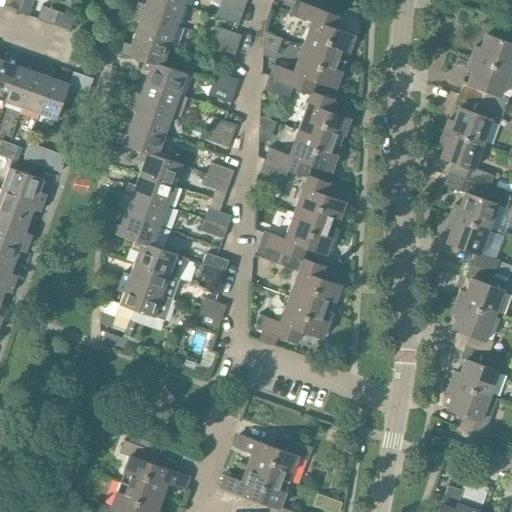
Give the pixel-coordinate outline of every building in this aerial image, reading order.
[(13,4),(14,0),(4,0),(2,7),(11,10),(13,4)] [(14,0),(13,4),(11,10),(18,13),(23,0),(14,0)] [(177,24),(184,5),(171,0),(145,0),(144,3),(137,1),(135,10),(177,24)] [(241,15),(245,3),(237,0),(220,0),(219,7),(241,15)] [(340,59),(345,61),(354,35),(333,27),(338,15),(295,0),(290,14),(310,21),(301,46),(340,59)] [(45,22),(50,8),(42,5),(36,19),(45,22)] [(50,8),(45,22),(53,25),(58,12),(58,11),(50,8)] [(170,45),(177,24),(135,10),(131,19),(138,21),(134,33),(170,45)] [(58,12),(53,25),(69,30),(74,18),(58,12)] [(470,57),(511,72),(511,68),(511,42),(504,40),(508,28),(486,20),(482,32),(485,33),(480,48),(474,45),(470,57)] [(214,38),(237,45),(241,35),(218,27),(214,38)] [(163,65),(170,45),(134,33),(130,44),(123,42),(120,52),(144,60),(144,59),(163,65)] [(233,57),(237,45),(214,38),(210,49),(233,57)] [(336,88),(345,61),(340,59),(301,46),(292,71),(273,64),(264,88),(288,98),(293,86),(310,92),(314,80),(336,88)] [(502,96),(511,72),(470,57),(466,68),(472,70),(467,83),(463,81),(458,94),(504,111),(508,98),(502,96)] [(187,73),(163,65),(144,59),(144,60),(144,61),(141,68),(148,71),(144,81),(180,94),(187,73)] [(0,100),(5,102),(18,66),(1,60),(0,63),(0,100)] [(22,108),(35,72),(18,66),(5,102),(22,108)] [(39,114),(52,78),(35,72),(22,108),(39,114)] [(212,83),(234,91),(238,80),(216,72),(212,83)] [(52,78),(39,114),(56,120),(68,84),(52,78)] [(172,114),(180,94),(144,81),(140,93),(133,91),(130,99),(172,114)] [(230,102),(234,91),(212,83),(208,94),(230,102)] [(335,142),(341,144),(350,118),(329,111),(333,99),(311,91),(298,129),(335,142)] [(499,123),(504,111),(458,94),(454,105),(459,107),(453,121),(448,119),(443,131),(483,146),(493,121),(499,123)] [(165,135),(172,114),(130,99),(127,109),(134,111),(130,123),(165,135)] [(209,127),(232,135),(236,125),(213,117),(209,127)] [(158,155),(165,135),(130,123),(126,134),(119,132),(115,141),(139,150),(140,150),(158,156),(158,155)] [(228,147),(232,135),(209,127),(205,139),(228,147)] [(331,171),(341,144),(335,142),(298,129),(289,154),(268,147),(263,161),(288,169),(306,176),(310,164),(331,171)] [(475,169),(483,146),(443,131),(439,141),(445,143),(440,157),(452,161),(448,172),(488,187),(493,175),(475,169)] [(0,155),(5,157),(9,143),(1,140),(0,142),(0,155)] [(9,143),(5,157),(12,159),(17,145),(9,143)] [(23,159),(60,172),(65,156),(64,156),(28,143),(23,159)] [(182,164),(158,155),(158,156),(140,150),(139,150),(136,159),(142,162),(139,172),(174,185),(182,164)] [(263,161),(259,172),(284,181),(288,169),(263,161)] [(207,173),(229,181),(233,170),(211,162),(207,173)] [(0,187),(43,203),(46,194),(39,191),(44,179),(8,166),(0,187)] [(167,205),(174,185),(139,172),(135,184),(128,182),(125,190),(167,205)] [(511,196),(488,187),(448,172),(443,185),(464,194),(459,206),(454,204),(449,216),(489,231),(499,206),(506,208),(511,196)] [(225,193),(229,181),(207,173),(202,185),(214,189),(225,193)] [(294,212),(336,227),(345,201),(324,194),(329,182),(307,174),(294,212)] [(40,211),(43,203),(0,187),(0,188),(0,210),(29,221),(33,209),(40,211)] [(160,225),(167,205),(125,190),(122,199),(128,202),(124,212),(160,225)] [(208,208),(204,220),(226,228),(226,227),(230,215),(218,211),(208,208)] [(25,232),(29,221),(0,210),(0,233),(28,243),(32,234),(25,232)] [(153,245),(160,225),(124,212),(120,224),(113,222),(110,232),(134,241),(134,240),(152,246),(153,245)] [(327,255),(336,227),(294,212),(284,238),(263,231),(259,243),(280,250),(280,251),(297,257),(297,256),(302,257),(306,247),(327,255)] [(481,254),(489,231),(449,216),(445,226),(451,228),(446,242),(475,253),(470,265),(494,274),(494,273),(499,260),(481,254)] [(223,238),(226,228),(204,220),(200,230),(223,238)] [(25,252),(28,243),(0,233),(0,255),(15,261),(19,250),(25,252)] [(177,254),(153,245),(152,246),(134,240),(134,241),(131,249),(138,251),(134,263),(179,278),(190,259),(176,256),(177,254)] [(324,265),(302,257),(297,256),(297,257),(280,251),(280,250),(259,243),(254,255),(296,270),(287,297),(331,313),(341,285),(320,277),(324,265)] [(201,263),(224,271),(228,260),(205,252),(201,263)] [(10,273),(15,261),(0,255),(0,279),(14,285),(17,275),(10,273)] [(494,273),(494,274),(508,279),(511,268),(511,265),(500,262),(496,274),(494,273)] [(178,279),(179,278),(134,263),(130,274),(123,271),(120,280),(171,299),(178,279)] [(220,283),(224,271),(201,263),(197,275),(220,283)] [(507,282),(508,279),(494,274),(470,265),(466,276),(470,278),(466,289),(460,287),(455,302),(495,317),(505,290),(504,289),(507,282)] [(11,293),(14,285),(0,279),(0,302),(4,290),(11,293)] [(164,320),(171,299),(120,280),(117,289),(123,292),(119,304),(164,320)] [(322,338),(331,313),(287,297),(279,321),(259,314),(255,327),(261,330),(278,335),(296,342),(301,331),(322,338)] [(199,309),(222,316),(226,305),(203,298),(199,309)] [(487,339),(495,317),(455,302),(452,312),(457,314),(452,328),(469,334),(464,347),(489,353),(494,341),(487,339)] [(217,328),(222,316),(199,309),(195,320),(217,328)] [(261,330),(258,339),(274,345),(278,335),(261,330)] [(123,350),(123,351),(133,354),(133,353),(137,344),(126,341),(123,350)] [(508,360),(489,353),(464,347),(461,357),(465,358),(459,372),(454,370),(450,383),(497,400),(497,398),(490,396),(499,372),(503,374),(508,360)] [(184,360),(181,370),(206,379),(210,368),(199,365),(184,360)] [(484,436),(497,400),(450,383),(446,393),(451,395),(446,409),(463,415),(459,427),(484,436)] [(95,419),(90,437),(102,440),(104,435),(107,425),(107,423),(95,419)] [(238,434),(234,447),(251,453),(246,467),(290,482),(299,457),(307,460),(312,447),(275,434),(271,445),(238,434)] [(119,481),(162,496),(167,483),(185,489),(189,475),(156,464),(161,453),(123,440),(113,468),(122,472),(119,481)] [(224,474),(219,487),(271,505),(268,511),(294,511),(281,507),(290,482),(246,467),(241,480),(224,474)] [(466,511),(476,484),(464,480),(461,491),(447,486),(442,500),(443,501),(441,505),(440,505),(437,511),(466,511)] [(164,511),(158,510),(162,496),(119,481),(110,506),(101,503),(97,511),(164,511)] [(478,511),(487,488),(476,484),(466,511),(478,511)]
